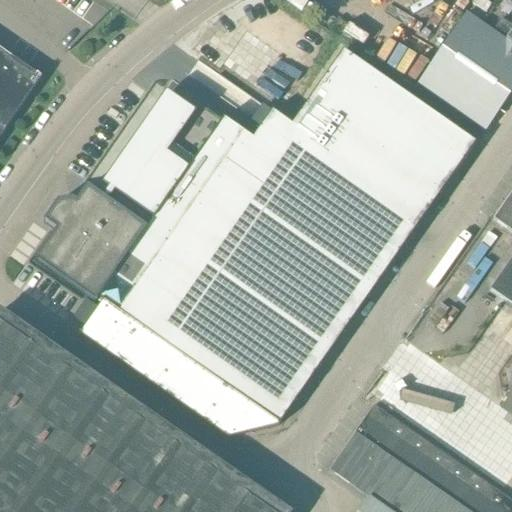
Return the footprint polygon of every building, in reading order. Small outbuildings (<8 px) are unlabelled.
[(316,32),(315,32),(275,4),(257,29),(273,40),(271,42),(283,51),(285,48),(299,58),(316,32)] [(484,133),(511,92),(511,28),(501,21),(492,33),(465,15),(416,86),(484,133)] [(0,137),(41,79),(27,69),(0,50),(0,137)] [(56,233),(34,263),(94,305),(98,300),(102,303),(95,312),(93,316),(91,319),(80,335),(79,335),(228,439),(232,438),(278,427),(475,145),(343,52),(291,127),(272,113),(252,141),(179,89),(178,89),(171,98),(166,95),(101,187),(107,191),(101,199),(87,189),(75,205),(72,202),(57,205),(43,224),(49,228),(52,230),(56,233)] [(511,193),(492,223),(511,236),(511,259),(489,292),(511,307),(511,193)] [(285,511),(0,313),(0,511),(285,511)] [(511,511),(511,503),(374,407),(328,472),(368,499),(358,511),(511,511)]
